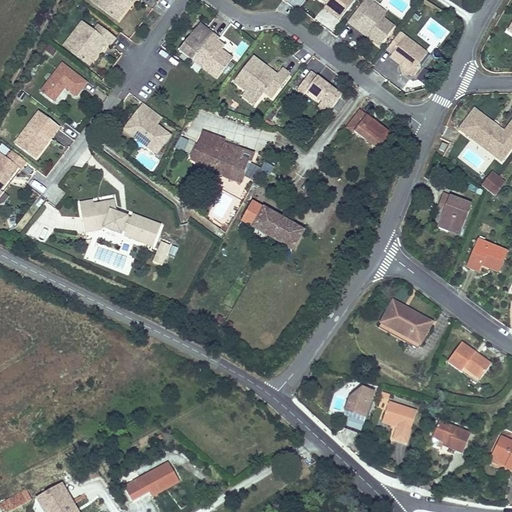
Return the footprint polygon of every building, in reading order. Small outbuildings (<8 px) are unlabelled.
[(135,0),(137,2),(138,0),(89,0),(116,21),(126,7),(122,4),(124,0),(135,0)] [(337,21),(354,0),(321,0),(325,3),(335,12),(331,16),(337,21)] [(376,48),(391,29),(381,21),(383,19),(370,9),(372,5),(365,0),(364,0),(350,18),(356,22),(353,25),(367,36),(364,39),(376,48)] [(331,16),(335,12),(325,3),(321,9),(331,16)] [(383,19),(386,16),(372,5),(370,9),(383,19)] [(202,32),(206,28),(198,21),(194,26),(202,32)] [(87,66),(97,54),(93,51),(100,41),(105,44),(108,47),(114,39),(96,25),(91,33),(79,24),(61,46),(87,66)] [(203,70),(214,79),(231,58),(225,53),(220,60),(214,56),(219,49),(222,46),(215,41),(218,37),(206,28),(202,32),(194,26),(177,49),(191,62),(195,58),(206,66),(203,70)] [(418,66),(426,55),(398,34),(385,51),(391,55),(388,60),(398,68),(402,63),(407,68),(404,72),(412,79),(418,71),(418,66)] [(93,51),(97,54),(105,44),(100,41),(93,51)] [(52,57),(56,50),(48,44),(43,51),(52,57)] [(214,56),(220,60),(225,53),(219,49),(214,56)] [(203,70),(206,66),(195,58),(191,62),(203,70)] [(263,94),(271,100),(289,76),(280,70),(275,77),(251,58),(238,73),(251,84),(263,94)] [(398,68),(404,72),(407,68),(402,63),(398,68)] [(38,91),(52,103),(62,89),(74,98),(84,84),(58,64),(38,91)] [(330,110),(341,97),(310,72),(296,91),(303,97),(307,93),(322,104),(330,110)] [(259,98),(263,94),(251,84),(247,88),(259,98)] [(327,115),(330,110),(322,104),(318,109),(327,115)] [(123,130),(155,155),(169,136),(155,124),(160,118),(142,105),(123,130)] [(511,122),(504,132),(497,127),(495,130),(491,127),(493,124),(474,110),(459,129),(496,157),(507,142),(511,145),(511,122)] [(378,153),(391,136),(359,111),(344,130),(351,136),(354,134),(378,153)] [(31,150),(36,154),(55,128),(35,112),(11,144),(26,155),(31,150)] [(198,144),(218,150),(222,144),(201,136),(198,144)] [(180,153),(190,158),(198,144),(188,140),(180,153)] [(501,161),(511,147),(511,145),(507,142),(496,157),(501,161)] [(267,159),(259,156),(258,157),(222,144),(218,150),(198,144),(190,158),(228,180),(256,189),(267,159)] [(0,152),(6,155),(9,149),(1,145),(0,146),(0,152)] [(26,155),(32,160),(36,154),(31,150),(26,155)] [(0,188),(15,168),(19,171),(24,163),(11,152),(5,160),(0,156),(0,188)] [(482,186),(488,191),(498,178),(492,173),(482,186)] [(498,178),(488,191),(494,195),(505,182),(498,178)] [(443,194),(439,203),(445,206),(439,222),(461,231),(471,205),(443,194)] [(92,200),(80,202),(81,209),(94,207),(93,204),(92,200)] [(85,233),(101,230),(103,229),(121,235),(123,231),(126,232),(124,236),(153,247),(161,224),(133,214),(131,218),(125,216),(124,218),(118,216),(119,214),(116,213),(114,200),(93,204),(94,207),(81,209),(85,233)] [(460,235),(461,231),(439,222),(445,206),(439,203),(431,224),(460,235)] [(291,251),(302,231),(251,204),(240,222),(291,251)] [(498,272),(506,252),(478,241),(467,268),(477,272),(480,265),(498,272)] [(170,245),(161,242),(154,262),(163,265),(170,245)] [(432,323),(408,310),(406,314),(400,311),(402,307),(393,302),(382,321),(391,326),(389,328),(420,345),(432,323)] [(474,355),(475,353),(462,343),(448,362),(461,372),(464,368),(480,380),(491,365),(478,355),(476,357),(474,355)] [(350,391),(338,427),(355,433),(368,397),(350,391)] [(389,402),(383,421),(398,426),(397,428),(393,440),(406,444),(417,411),(389,402)] [(432,437),(444,442),(450,444),(449,446),(448,448),(462,454),(471,434),(439,421),(432,437)] [(511,441),(502,437),(492,456),(508,464),(507,466),(506,468),(511,471),(511,441)] [(491,459),(507,466),(508,464),(492,456),(491,459)] [(149,492),(152,497),(180,482),(168,461),(123,486),(132,502),(149,492)] [(79,511),(62,483),(36,498),(43,511),(79,511)] [(1,503),(6,511),(9,511),(29,501),(23,490),(1,503)]
